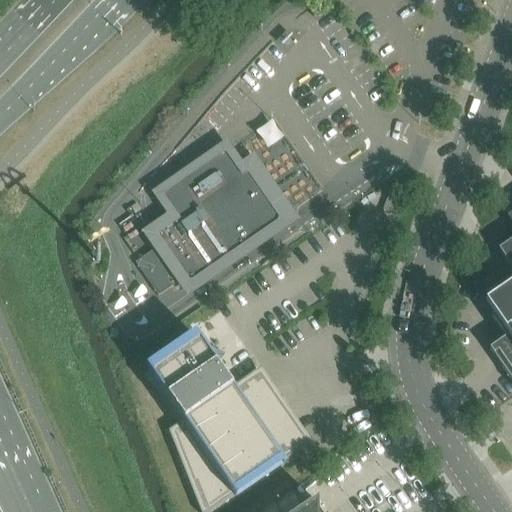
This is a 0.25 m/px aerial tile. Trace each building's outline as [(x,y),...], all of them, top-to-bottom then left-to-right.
[(135,264),(158,297),(182,280),(189,290),(195,285),(197,288),(205,283),(203,280),(231,261),(233,263),(249,252),(247,249),(289,220),(273,197),(252,167),(240,175),(225,153),(161,197),(177,219),(151,236),(159,247),(135,264)] [(406,191),(392,186),(382,213),(396,219),(406,191)] [(511,215),(506,219),(511,227),(511,242),(498,252),(511,272),(511,282),(497,293),(507,308),(491,319),(505,340),(489,351),(511,383),(511,215)] [(182,423),(168,433),(199,511),(211,511),(233,497),(235,499),(284,465),(283,463),(307,446),(256,373),(232,389),(198,339),(148,374),(182,423)] [(317,511),(317,503),(304,511),(317,511)]
